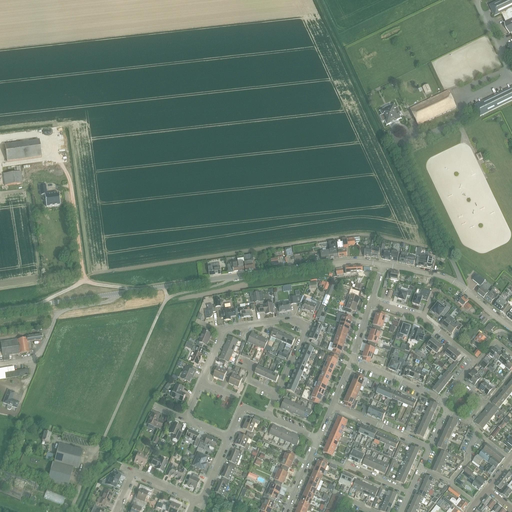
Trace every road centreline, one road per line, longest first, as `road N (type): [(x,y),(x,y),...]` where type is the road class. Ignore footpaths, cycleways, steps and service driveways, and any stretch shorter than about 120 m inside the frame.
road 1 (track): [(315,0),(430,246)]
road 2 (residential): [(95,451),(163,304),(233,276)]
road 3 (unclassified): [(233,276),(0,310)]
road 4 (unclassified): [(382,264),(342,261),(233,276)]
road 5 (unclassified): [(511,328),(452,281),(382,264)]
